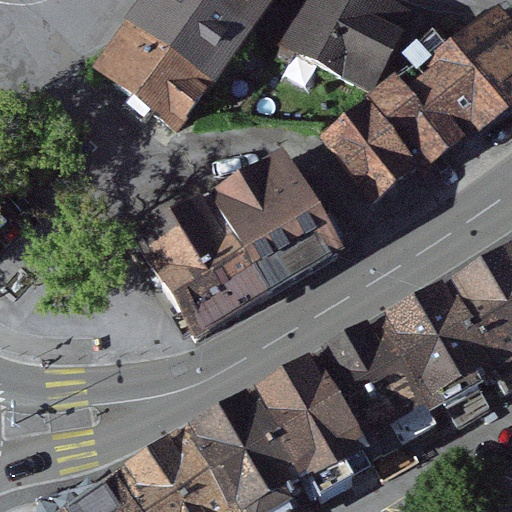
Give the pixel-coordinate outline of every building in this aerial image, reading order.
[(296,0),(156,0),(97,81),(188,148),(296,0)] [(423,27),(371,0),(308,0),(280,52),(380,106),(423,27)] [(472,147),(511,115),(511,34),(501,21),(422,79),(472,147)] [(429,177),(472,147),(422,79),(380,109),(429,177)] [(338,242),(429,177),(380,109),(296,164),(338,242)] [(343,251),(338,242),(296,164),(224,206),(275,289),(343,251)] [(188,338),(275,289),(224,206),(140,253),(188,338)] [(511,379),(511,276),(467,302),(511,379)] [(453,431),(511,396),(511,379),(467,302),(400,341),(453,431)] [(388,466),(453,431),(400,341),(334,379),(388,466)] [(321,504),(388,466),(334,379),(267,417),(321,504)] [(235,511),(307,511),(321,504),(267,417),(200,456),(235,511)] [(141,511),(235,511),(200,456),(132,498),(141,511)] [(141,511),(132,498),(109,511),(141,511)]
